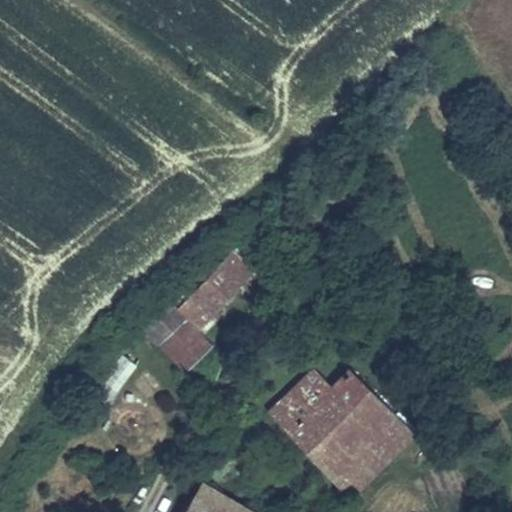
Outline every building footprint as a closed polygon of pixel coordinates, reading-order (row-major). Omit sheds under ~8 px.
[(227,244),(178,303),(191,315),(205,299),(222,313),(257,267),(227,244)] [(187,325),(170,346),(191,363),(208,343),(187,325)] [(306,371),(267,417),(339,474),(393,412),(345,374),(331,391),(306,371)] [(393,412),(339,474),(358,495),(412,430),(393,412)] [(243,511),(201,491),(188,511),(243,511)]
